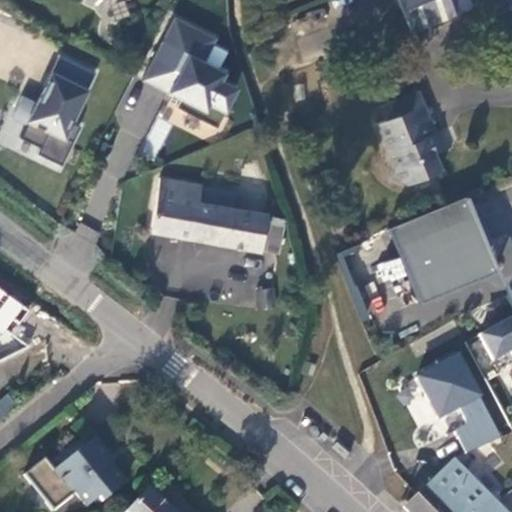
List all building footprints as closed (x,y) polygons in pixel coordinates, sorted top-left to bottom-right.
[(411,30),(471,6),(467,0),(398,0),(408,24),(411,30)] [(215,39),(171,17),(139,80),(167,94),(169,92),(181,98),(175,108),(217,129),(228,106),(237,88),(221,80),(225,72),(204,61),(215,39)] [(95,75),(59,57),(51,75),(47,74),(38,92),(47,96),(41,108),(22,99),(12,121),(26,127),(20,140),(40,150),(37,157),(60,168),(79,129),(71,125),(95,75)] [(429,118),(418,90),(378,106),(384,119),(396,114),(402,129),(429,118)] [(439,142),(429,118),(402,129),(396,114),(384,119),(376,123),(394,167),(390,178),(406,184),(442,169),(435,153),(432,145),(439,142)] [(439,142),(432,145),(435,153),(443,150),(439,142)] [(200,186),(159,178),(150,231),(258,251),(258,250),(276,253),(283,218),(265,215),(265,214),(197,201),(200,186)] [(465,194),(386,226),(418,302),(496,269),(465,194)] [(501,274),(511,269),(511,249),(506,236),(488,244),(501,274)] [(258,308),(273,306),(271,288),(256,290),(258,308)] [(0,343),(24,313),(0,293),(0,343)] [(511,315),(478,335),(492,361),(510,351),(511,355),(511,315)] [(504,438),(458,344),(408,368),(424,401),(435,423),(463,409),(471,425),(453,434),(465,457),(504,438)] [(316,364),(305,361),(301,373),(312,376),(316,364)] [(0,425),(19,410),(7,395),(0,400),(0,425)] [(394,472),(416,494),(425,485),(451,511),(468,511),(487,494),(430,437),(414,453),(394,472)] [(108,465),(112,462),(102,449),(92,438),(51,472),(42,459),(23,473),(34,486),(51,507),(69,493),(74,494),(81,502),(86,508),(98,499),(100,502),(124,483),(108,465)] [(350,451),(338,440),(332,447),(345,458),(350,451)] [(451,511),(425,485),(416,494),(403,507),(408,511),(504,511),(487,494),(468,511),(451,511)] [(169,511),(146,491),(126,511),(169,511)]
